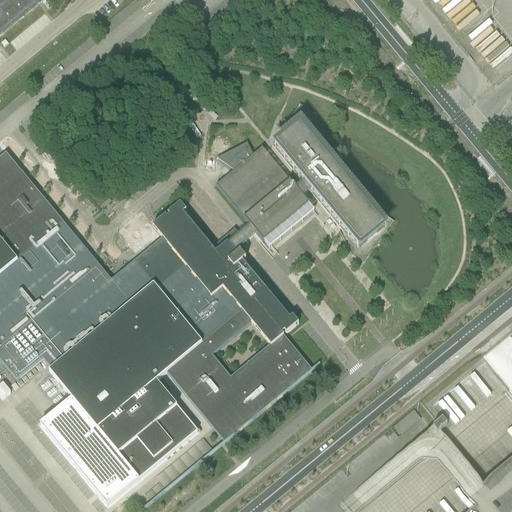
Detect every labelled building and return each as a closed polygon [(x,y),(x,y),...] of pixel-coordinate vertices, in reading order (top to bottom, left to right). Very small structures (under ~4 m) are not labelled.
[(0,0),(0,35),(22,17),(25,15),(39,3),(43,0),(0,0)] [(216,187),(251,230),(253,233),(258,238),(261,243),(263,245),(264,244),(263,244),(280,230),(283,233),(288,228),(293,224),(291,221),(308,207),(309,207),(301,198),(309,192),(311,190),(359,249),(383,229),(300,128),(276,147),(302,178),(306,184),(296,192),(262,149),(261,150),(253,157),(251,159),(244,151),(230,164),(235,172),(233,173),(216,187)] [(164,218),(152,228),(161,240),(111,282),(5,154),(0,158),(0,361),(2,364),(16,381),(34,366),(42,360),(47,366),(51,371),(48,373),(70,399),(72,401),(57,413),(47,422),(40,428),(58,450),(65,458),(107,509),(197,434),(176,409),(155,383),(166,374),(167,375),(168,377),(224,444),(311,372),(285,340),(281,335),(283,333),(287,338),(288,338),(286,335),(298,325),(292,318),(289,321),(242,264),(245,261),(239,254),(243,251),(247,248),(247,247),(243,242),(240,238),(234,231),(233,231),(230,234),(211,249),(182,215),(185,213),(179,205),(167,215),(165,213),(167,216),(169,218),(166,220),(165,218),(163,215),(162,215),(164,218)] [(243,242),(247,247),(251,244),(258,238),(253,233),(246,239),(243,242)] [(390,430),(398,439),(420,420),(413,412),(390,430)] [(442,421),(432,429),(437,434),(446,426),(442,421)] [(511,511),(511,463),(484,487),(468,500),(476,510),(473,511),(511,511)]
